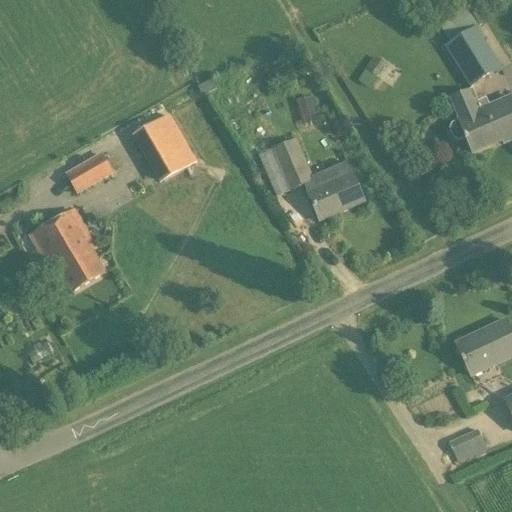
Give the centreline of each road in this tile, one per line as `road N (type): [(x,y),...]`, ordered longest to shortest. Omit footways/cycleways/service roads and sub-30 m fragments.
road 1 (unclassified): [(511,230),(6,463)]
road 2 (track): [(445,260),(306,37)]
